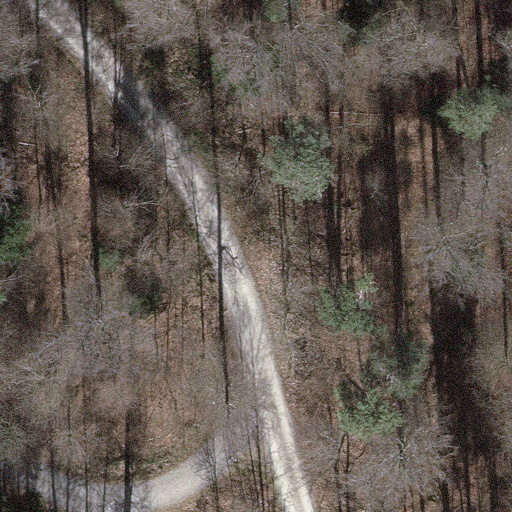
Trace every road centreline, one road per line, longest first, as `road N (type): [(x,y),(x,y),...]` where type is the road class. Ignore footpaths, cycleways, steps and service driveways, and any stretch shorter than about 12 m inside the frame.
road 1 (track): [(260,369),(239,278),(203,196),(137,101),(41,0)]
road 2 (track): [(260,369),(240,451),(182,485),(99,495),(14,474),(0,458)]
road 3 (track): [(302,511),(260,369)]
